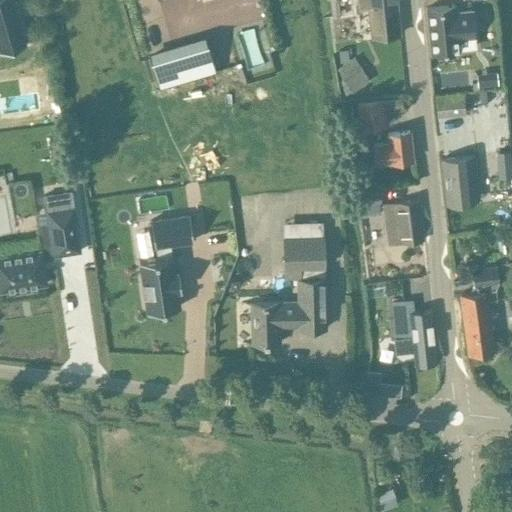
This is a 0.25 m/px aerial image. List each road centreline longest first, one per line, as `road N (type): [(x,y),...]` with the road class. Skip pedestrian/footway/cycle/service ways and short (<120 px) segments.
road 1 (unclassified): [(455,416),(395,418),(0,369)]
road 2 (unclassified): [(455,416),(410,0)]
